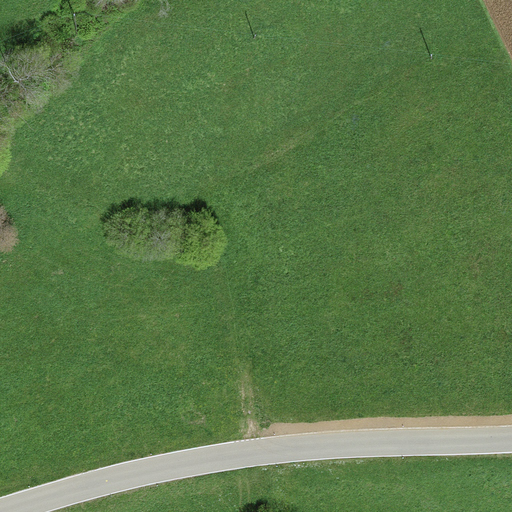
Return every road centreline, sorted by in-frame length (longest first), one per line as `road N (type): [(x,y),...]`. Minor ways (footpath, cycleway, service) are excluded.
road 1 (tertiary): [(511,438),(310,446),(200,460),(0,511)]
road 2 (track): [(261,453),(230,280)]
